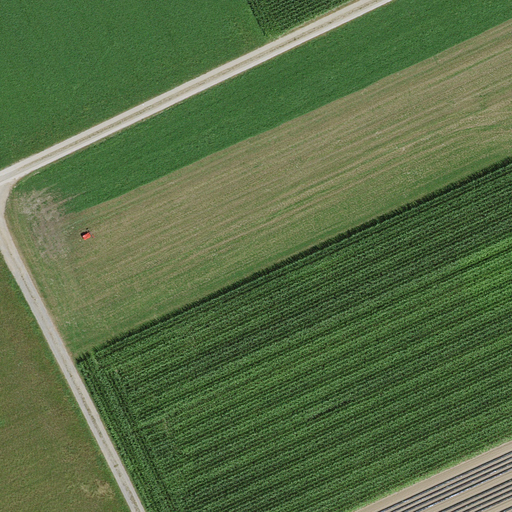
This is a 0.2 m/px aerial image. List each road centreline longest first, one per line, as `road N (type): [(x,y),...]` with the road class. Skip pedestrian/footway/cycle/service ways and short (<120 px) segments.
road 1 (track): [(0,181),(386,0)]
road 2 (track): [(0,210),(144,511)]
